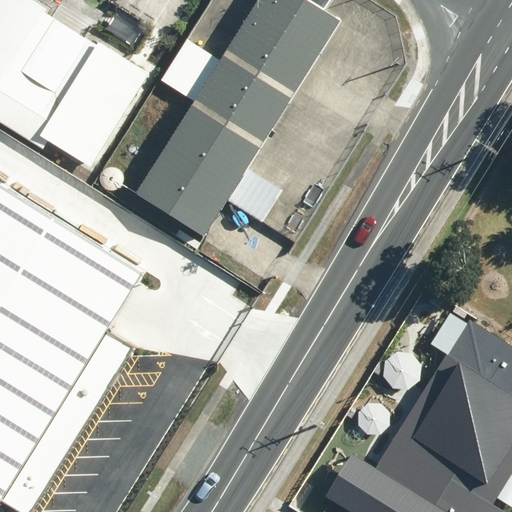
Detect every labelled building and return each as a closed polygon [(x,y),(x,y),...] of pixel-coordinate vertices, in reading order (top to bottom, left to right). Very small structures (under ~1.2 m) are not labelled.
[(147,72),(30,0),(0,0),(0,102),(92,160),(147,72)] [(137,191),(206,234),(230,196),(264,217),(284,185),(250,163),(342,18),(326,8),(330,0),(210,0),(161,79),(195,100),(137,191)] [(176,127),(142,106),(131,123),(165,144),(176,127)] [(0,174),(0,511),(6,511),(157,272),(0,174)] [(511,511),(511,498),(493,488),(511,455),(511,342),(468,318),(390,455),(367,442),(338,493),(331,489),(317,511),(511,511)] [(214,355),(162,329),(136,381),(188,406),(214,355)]
